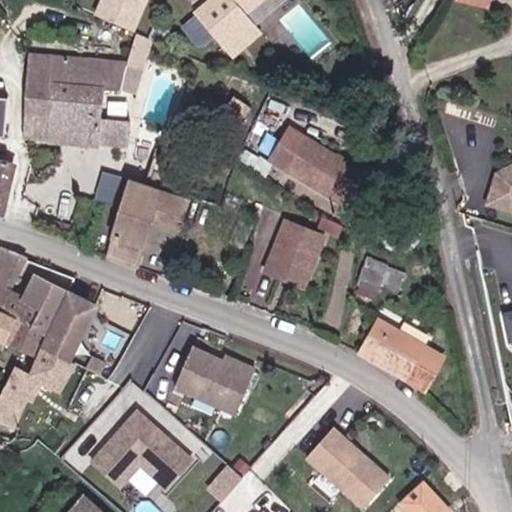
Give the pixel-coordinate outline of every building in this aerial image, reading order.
[(245,17),(265,0),(215,0),(199,14),(235,58),(261,37),(245,17)] [(150,38),(155,26),(160,15),(147,10),(138,33),(150,38)] [(195,13),(183,24),(202,46),(214,36),(195,13)] [(168,45),(174,34),(155,26),(150,38),(168,45)] [(128,148),(131,121),(102,119),(105,89),(127,91),(131,60),(32,50),(24,138),(128,148)] [(236,127),(250,107),(234,95),(219,116),(236,127)] [(362,171),(291,130),(272,160),(343,202),(362,171)] [(511,200),(511,158),(501,155),(489,193),(511,200)] [(0,214),(1,215),(13,163),(0,160),(0,214)] [(243,200),(253,178),(240,172),(230,194),(243,200)] [(145,266),(163,210),(190,218),(196,200),(139,182),(115,256),(145,266)] [(190,218),(163,210),(160,220),(188,227),(190,218)] [(247,247),(256,224),(242,218),(233,241),(247,247)] [(308,286),(330,235),(290,220),(273,261),(293,269),(290,278),(308,286)] [(290,278),(293,269),(273,261),(270,269),(290,278)] [(404,291),(409,278),(367,263),(360,284),(381,292),(384,284),(404,291)] [(0,281),(0,340),(41,359),(34,375),(68,390),(105,306),(54,283),(46,302),(0,281)] [(511,307),(503,309),(508,340),(511,339),(511,307)] [(443,356),(377,319),(358,352),(423,390),(443,356)] [(174,388),(238,415),(259,367),(194,340),(174,388)] [(0,418),(15,425),(29,398),(6,387),(0,399),(0,418)] [(197,457),(120,392),(74,446),(122,486),(129,478),(148,494),(158,481),(169,490),(197,457)] [(16,440),(21,428),(15,425),(0,418),(0,442),(5,444),(16,440)] [(365,509),(395,476),(336,422),(306,455),(365,509)] [(227,462),(208,487),(224,499),(244,474),(227,462)] [(105,511),(91,498),(78,511),(105,511)]
